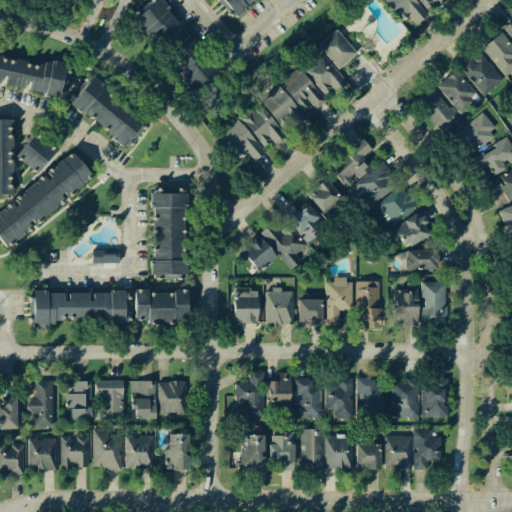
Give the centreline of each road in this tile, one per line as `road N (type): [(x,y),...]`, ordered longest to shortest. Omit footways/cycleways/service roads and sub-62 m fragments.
road 1 (residential): [(209,501),(210,169),(192,130),(140,75),(47,27),(0,19)]
road 2 (residential): [(511,500),(66,501),(13,511)]
road 3 (residential): [(487,352),(0,349)]
road 4 (residential): [(490,511),(478,233),(463,196),(394,106),(376,97)]
road 5 (residential): [(376,97),(379,123),(438,196),(460,243),(458,511)]
road 6 (residential): [(214,232),(491,0)]
